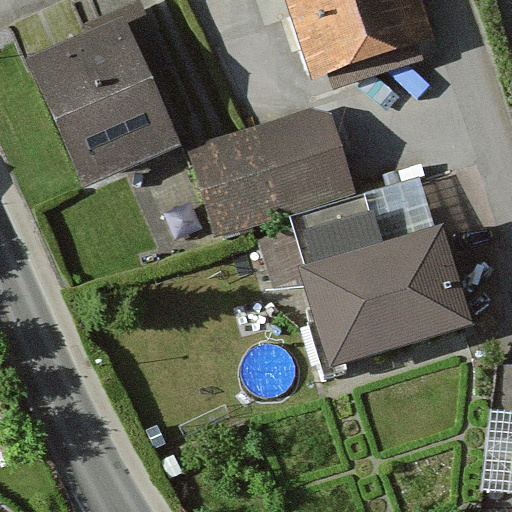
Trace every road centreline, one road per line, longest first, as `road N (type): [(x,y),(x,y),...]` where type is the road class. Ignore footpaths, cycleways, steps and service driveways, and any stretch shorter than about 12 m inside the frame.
road 1 (secondary): [(0,277),(116,511)]
road 2 (residential): [(511,176),(454,0)]
